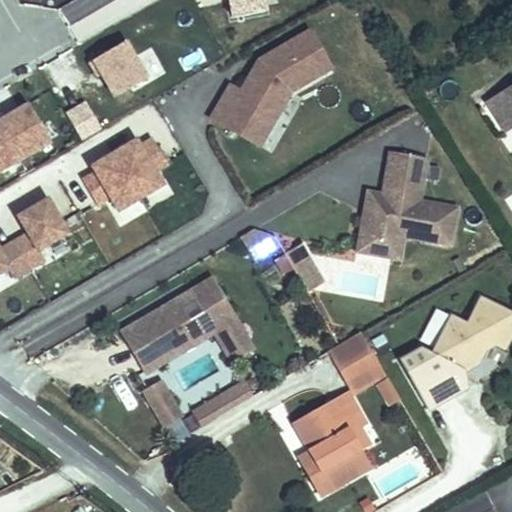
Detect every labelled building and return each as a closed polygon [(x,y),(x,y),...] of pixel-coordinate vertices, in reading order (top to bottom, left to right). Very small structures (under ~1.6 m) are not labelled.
[(263,0),(222,0),(226,17),(265,11),(263,0)] [(259,146),(290,91),(331,68),(309,31),(265,56),(267,58),(259,71),(254,68),(240,92),(230,86),(211,119),(259,146)] [(146,80),(125,43),(89,63),(97,78),(101,76),(114,99),(146,80)] [(259,71),(267,58),(265,56),(258,60),(254,68),(259,71)] [(511,86),(500,95),(511,113),(511,86)] [(511,126),(511,113),(500,95),(488,102),(506,130),(511,126)] [(50,142),(29,105),(0,121),(0,126),(19,160),(50,142)] [(0,171),(19,160),(0,126),(0,171)] [(154,172),(167,164),(153,139),(140,147),(136,141),(114,154),(140,199),(162,186),(154,172)] [(450,245),(457,209),(419,202),(427,159),(391,152),(385,184),(395,185),(392,197),(383,195),(368,192),(359,238),(402,246),(403,237),(450,245)] [(140,199),(114,154),(91,167),(95,173),(82,181),(97,205),(110,198),(118,212),(140,199)] [(392,197),(395,185),(385,184),(383,195),(392,197)] [(39,250),(67,234),(47,199),(17,217),(27,233),(0,249),(0,272),(8,268),(13,278),(45,260),(39,250)] [(251,255),(276,240),(274,236),(254,231),(241,238),(251,255)] [(399,260),(402,246),(359,238),(357,252),(399,260)] [(254,260),(280,245),(276,240),(251,255),(254,260)] [(308,258),(300,245),(285,254),(292,267),(308,258)] [(320,279),(308,258),(292,267),(305,288),(320,279)] [(253,350),(211,279),(121,332),(145,374),(214,334),(231,363),(253,350)] [(504,350),(511,334),(511,313),(480,298),(467,324),(451,316),(431,354),(420,349),(400,360),(429,410),(468,389),(465,372),(478,364),(485,352),(482,346),(489,342),(496,345),(504,350)] [(376,358),(362,334),(329,353),(343,377),(376,358)] [(389,346),(382,335),(371,341),(378,352),(389,346)] [(485,352),(496,345),(489,342),(482,346),(485,352)] [(354,394),(386,375),(376,358),(343,377),(354,394)] [(182,416),(162,381),(143,393),(163,427),(182,416)] [(253,398),(244,383),(235,389),(244,403),(253,398)] [(244,403),(235,389),(194,413),(203,427),(244,403)] [(358,449),(348,431),(359,425),(364,422),(348,395),(331,404),(335,412),(318,422),(314,414),(295,425),(316,462),(305,468),(321,495),(368,467),(358,449)] [(318,422),(335,412),(331,404),(314,414),(318,422)] [(369,443),(359,425),(348,431),(358,449),(369,443)]
